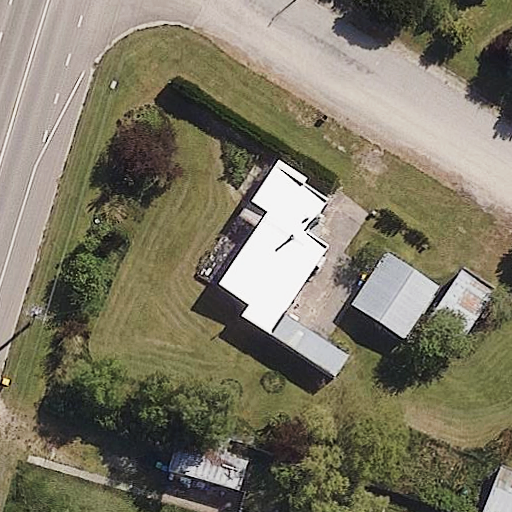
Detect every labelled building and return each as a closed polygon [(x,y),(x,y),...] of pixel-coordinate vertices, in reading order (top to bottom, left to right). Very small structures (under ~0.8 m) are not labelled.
[(240,215),(257,226),(218,287),(243,303),(235,315),(330,377),(345,354),(283,313),(331,240),(312,228),(333,197),(277,160),(240,215)] [(388,252),(354,309),(413,345),(424,326),(447,288),(388,252)] [(501,288),(462,264),(447,288),(424,326),(463,350),(501,288)] [(180,420),(164,469),(243,494),(259,446),(180,420)] [(511,511),(511,463),(496,458),(476,511),(511,511)]
